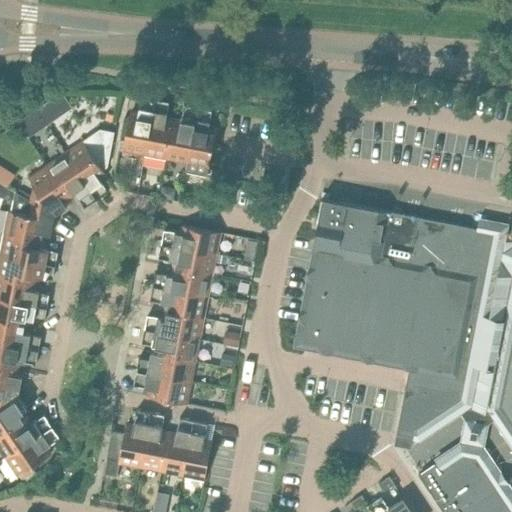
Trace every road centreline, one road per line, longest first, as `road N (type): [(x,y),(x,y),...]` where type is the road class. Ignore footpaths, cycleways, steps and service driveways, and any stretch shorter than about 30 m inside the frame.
road 1 (tertiary): [(332,49),(0,22)]
road 2 (residential): [(208,215),(129,201),(81,232),(62,334)]
road 3 (residential): [(282,229),(308,189),(332,49)]
road 4 (tertiary): [(511,64),(332,49)]
road 5 (residential): [(278,357),(264,354),(282,229)]
road 6 (residential): [(234,511),(253,418),(289,425)]
road 7 (residential): [(401,380),(278,357)]
